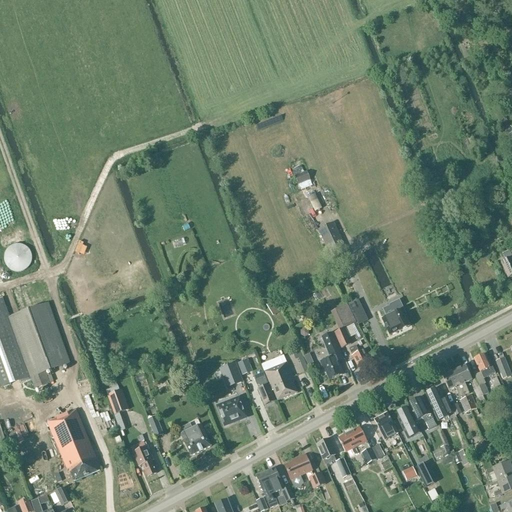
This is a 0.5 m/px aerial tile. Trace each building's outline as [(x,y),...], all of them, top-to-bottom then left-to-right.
[(298,185),(310,180),(307,172),(295,177),(298,185)] [(309,197),(315,211),(322,208),(315,194),(309,197)] [(318,230),(332,259),(336,257),(337,258),(347,254),(333,223),(318,230)] [(511,256),(510,251),(502,254),(506,262),(501,264),(508,279),(509,278),(511,279),(511,277),(511,256)] [(267,305),(273,316),(280,311),(273,301),(267,305)] [(349,305),(352,313),(361,308),(357,301),(349,305)] [(406,314),(400,301),(389,306),(390,308),(388,309),(387,307),(382,310),(385,318),(382,319),(390,335),(400,330),(400,332),(409,328),(403,315),(406,314)] [(35,389),(49,384),(45,373),(70,364),(48,304),(9,318),(35,389)] [(338,312),(346,328),(351,325),(356,323),(348,307),(338,312)] [(351,325),(358,339),(363,336),(356,323),(351,325)] [(342,349),(351,345),(345,331),(336,335),(342,349)] [(331,358),(320,363),(323,369),(324,368),(329,380),(343,375),(338,362),(344,360),(338,348),(335,339),(333,333),(322,338),(331,358)] [(371,364),(364,351),(359,353),(357,347),(350,350),(353,356),(352,357),(359,370),(371,364)] [(293,353),(296,360),(303,357),(300,350),(293,353)] [(483,380),(495,374),(492,367),(490,368),(484,355),(474,360),(483,380)] [(496,362),(503,380),(511,377),(504,358),(496,362)] [(240,374),(251,370),(247,360),(237,364),(240,374)] [(235,363),(220,369),(227,388),(242,382),(235,363)] [(278,401),(297,393),(291,379),(293,378),(286,363),(264,373),(266,376),(265,376),(272,391),(273,391),(278,401)] [(454,372),(464,396),(469,394),(465,384),(472,381),(465,367),(454,372)] [(457,392),(460,398),(464,396),(454,372),(442,377),(449,391),(456,388),(457,392)] [(264,406),(275,401),(263,374),(254,378),(257,386),(260,385),(261,388),(258,389),(264,406)] [(495,390),(501,387),(496,378),(491,380),(495,390)] [(484,385),(479,387),(483,396),(488,394),(484,385)] [(115,416),(129,410),(122,391),(120,392),(118,387),(106,391),(115,416)] [(485,403),(483,396),(479,387),(473,389),(480,405),(485,403)] [(427,394),(425,395),(433,410),(438,422),(449,417),(454,414),(446,398),(441,400),(436,389),(427,394)] [(471,397),(466,399),(471,412),(477,409),(471,397)] [(429,430),(435,427),(430,415),(422,398),(408,405),(416,422),(423,418),(429,430)] [(471,412),(466,399),(460,401),(465,414),(471,412)] [(239,401),(219,409),(226,427),(246,419),(239,401)] [(456,416),(461,413),(457,404),(451,407),(456,416)] [(409,409),(395,415),(407,441),(421,434),(415,422),(409,409)] [(76,411),(48,423),(52,433),(67,470),(69,469),(74,482),(101,471),(80,421),(76,411)] [(387,414),(374,420),(381,434),(385,441),(398,434),(394,427),(387,414)] [(155,438),(163,435),(157,420),(150,423),(155,438)] [(200,425),(192,429),(190,425),(181,429),(186,440),(183,441),(191,457),(211,447),(200,425)] [(346,453),(367,442),(359,428),(338,439),(346,453)] [(333,456),(336,455),(330,440),(317,446),(323,461),(325,465),(335,461),(333,456)] [(385,456),(384,456),(378,445),(370,449),(361,454),(367,465),(376,460),(376,461),(378,460),(385,456)] [(142,466),(148,478),(157,474),(151,462),(153,461),(147,447),(133,453),(139,467),(142,466)] [(303,485),(300,477),(312,472),(305,456),(297,459),(298,461),(285,467),(294,490),(296,489),(299,490),(301,486),(303,485)] [(461,460),(463,467),(473,463),(471,456),(461,460)] [(343,479),(350,477),(343,460),(336,463),(343,479)] [(487,475),(494,473),(497,482),(511,476),(511,467),(510,462),(492,469),(486,471),(487,475)] [(425,464),(416,468),(419,475),(426,489),(435,484),(431,475),(425,464)] [(403,473),(407,482),(417,477),(413,468),(403,473)] [(275,469),(265,473),(274,495),(278,505),(279,508),(287,504),(287,503),(295,500),(290,488),(284,490),(275,469)] [(274,495),(265,473),(256,477),(263,492),(265,497),(270,509),(278,505),(274,495)] [(314,491),(326,485),(321,474),(308,479),(314,491)] [(500,491),(494,493),(496,497),(502,495),(511,491),(511,476),(497,482),(500,491)] [(64,490),(57,492),(64,506),(71,502),(64,490)] [(428,494),(432,502),(438,499),(434,490),(428,494)] [(43,511),(52,508),(47,496),(39,499),(43,511)] [(260,511),(263,511),(268,510),(263,499),(256,502),(260,511)] [(33,511),(28,500),(20,503),(23,511),(33,511)] [(32,503),(34,511),(42,511),(38,500),(32,503)] [(231,511),(227,500),(215,505),(217,511),(231,511)] [(501,511),(507,509),(508,511),(511,511),(511,501),(505,504),(506,504),(499,507),(501,511)]
